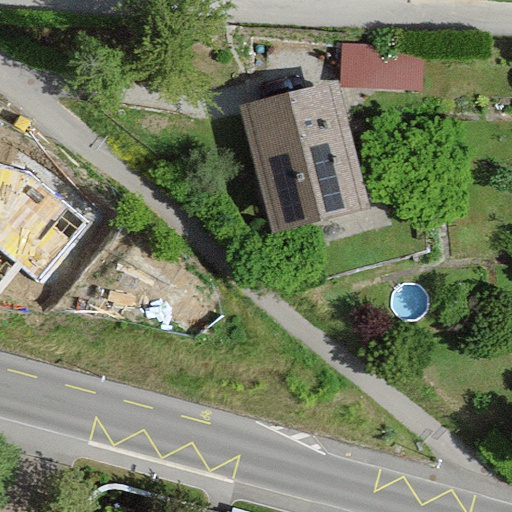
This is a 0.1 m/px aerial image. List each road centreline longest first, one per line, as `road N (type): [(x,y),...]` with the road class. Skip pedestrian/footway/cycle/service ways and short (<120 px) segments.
road 1 (secondary): [(0,388),(486,511)]
road 2 (residential): [(511,17),(156,0)]
